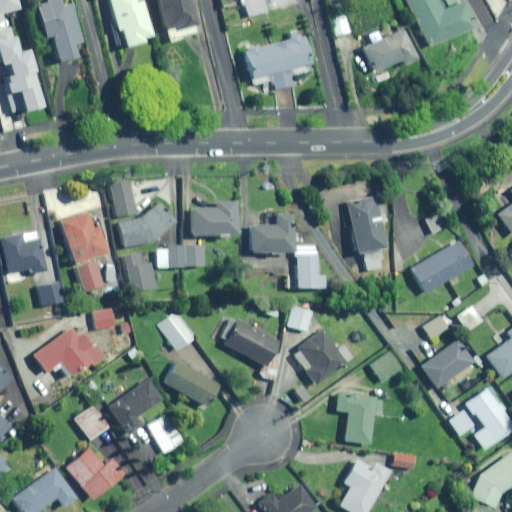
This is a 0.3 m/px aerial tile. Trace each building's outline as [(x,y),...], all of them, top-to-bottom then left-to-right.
[(0,0),(0,12),(13,9),(10,0),(0,0)] [(58,6),(56,0),(42,0),(43,2),(32,5),(40,38),(46,37),(52,62),(72,58),(69,45),(78,42),(68,3),(58,6)] [(105,0),(113,31),(116,30),(121,48),(140,43),(139,39),(148,37),(138,0),(105,0)] [(188,6),(186,0),(154,0),(162,30),(164,30),(167,43),(177,40),(176,38),(197,33),(190,6),(188,6)] [(266,13),(262,0),(239,0),(241,5),(243,5),(247,17),(266,13)] [(457,0),(454,2),(453,0),(442,0),(445,6),(437,9),(432,0),(401,0),(422,47),(469,27),(457,0)] [(348,33),(344,13),(329,17),(334,36),(348,33)] [(18,112),(37,107),(28,73),(29,72),(24,50),(14,53),(10,39),(11,39),(8,27),(0,29),(0,63),(1,63),(5,76),(0,77),(2,83),(0,84),(3,94),(3,93),(8,113),(17,111),(18,112)] [(413,59),(399,30),(358,48),(369,73),(396,61),(398,66),(413,59)] [(309,64),(302,36),(299,37),(298,35),(297,36),(295,31),(288,33),(289,38),(287,38),(288,40),(257,48),(256,46),(252,47),(251,43),(247,44),(248,48),(245,49),(246,51),(242,52),(249,80),(270,75),(274,90),(294,85),(290,69),(309,64)] [(127,180),(107,184),(113,218),(133,214),(127,180)] [(511,237),(511,189),(509,192),(511,195),(511,203),(496,216),(511,237)] [(376,211),(374,196),(344,202),(354,255),(383,250),(378,223),(383,222),(381,210),(376,211)] [(214,237),(214,239),(225,239),(225,237),(235,236),(235,201),(212,201),(212,208),(188,208),(188,237),(214,237)] [(114,223),(119,249),(149,243),(172,223),(155,203),(137,218),(114,223)] [(91,258),(103,254),(94,227),(89,229),(84,213),(55,222),(69,265),(71,264),(79,292),(100,285),(91,258)] [(445,228),(439,213),(425,219),(432,234),(445,228)] [(276,254),(290,254),(291,214),(273,214),(273,226),(247,226),(247,254),(266,254),(266,256),(276,256),(276,254)] [(42,273),(35,232),(19,235),(18,234),(0,237),(0,254),(4,275),(27,270),(28,275),(42,273)] [(472,267),(458,242),(409,270),(423,295),(472,267)] [(165,250),(154,250),(154,269),(181,269),(181,267),(181,246),(165,246),(165,250)] [(201,246),(181,246),(181,267),(201,267),(201,246)] [(316,257),(313,246),(292,246),(293,257),(295,257),(295,289),(323,289),(322,276),(316,276),(316,257)] [(128,294),(152,289),(147,263),(140,265),(138,253),(120,256),(128,294)] [(60,303),(56,283),(35,287),(39,307),(60,303)] [(480,320),(469,305),(454,316),(465,331),(480,320)] [(278,309),(265,306),(264,315),(276,318),(278,309)] [(312,312),(291,306),(285,327),(306,333),(312,312)] [(112,327),(109,310),(89,313),(93,331),(112,327)] [(193,339),(174,312),(156,325),(175,352),(193,339)] [(446,328),(437,315),(420,326),(428,339),(446,328)] [(277,343),(236,320),(221,346),(263,369),(277,343)] [(511,324),(502,332),(506,338),(481,355),(498,379),(511,368),(511,324)] [(345,343),(338,347),(324,327),(298,345),(300,349),(295,353),(317,383),(349,361),(348,360),(354,356),(345,343)] [(33,353),(46,372),(52,367),(54,369),(60,365),(67,375),(71,372),(72,374),(90,361),(92,364),(100,358),(90,344),(88,346),(78,334),(74,337),(68,328),(33,353)] [(471,362),(455,339),(416,365),(433,389),(471,362)] [(399,368),(387,351),(366,365),(378,383),(399,368)] [(221,382),(178,358),(165,381),(208,405),(221,382)] [(0,389),(13,377),(0,364),(0,389)] [(143,424),(139,418),(141,416),(140,414),(164,397),(149,376),(108,405),(128,434),(143,424)] [(103,398),(91,379),(81,386),(93,404),(103,398)] [(495,404),(483,388),(461,404),(468,414),(470,413),(481,427),(470,435),(481,449),(511,427),(499,410),(501,409),(497,403),(495,404)] [(377,398),(378,396),(339,390),(336,409),(349,411),(344,439),(371,443),(375,414),(381,415),(384,399),(377,398)] [(107,426),(91,404),(73,417),(89,439),(107,426)] [(470,425),(459,410),(444,420),(456,436),(470,425)] [(184,441),(169,413),(148,424),(163,452),(184,441)] [(0,436),(11,425),(0,414),(0,436)] [(103,464),(88,446),(64,466),(92,499),(124,471),(112,456),(103,464)] [(414,467),(416,455),(395,452),(393,465),(414,467)] [(466,497),(474,501),(469,511),(487,511),(490,508),(491,508),(498,493),(511,482),(511,459),(507,452),(476,474),(466,497)] [(0,475),(10,467),(0,454),(0,475)] [(373,466),(357,457),(343,482),(350,485),(339,505),(352,511),(367,511),(391,469),(376,461),(373,466)] [(76,497),(53,466),(11,497),(21,511),(34,511),(56,496),(63,506),(76,497)] [(309,511),(318,506),(300,482),(278,498),(273,491),(258,501),(265,511),(309,511)]
